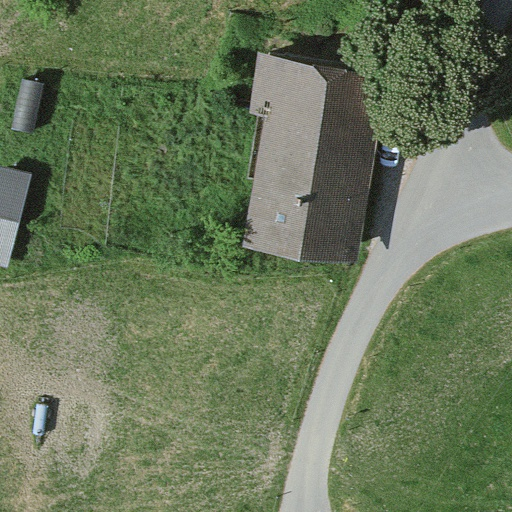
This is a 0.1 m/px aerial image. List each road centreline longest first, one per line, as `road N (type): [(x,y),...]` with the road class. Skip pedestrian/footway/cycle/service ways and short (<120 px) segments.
road 1 (unclassified): [(406,227),(342,357),(298,511)]
road 2 (unclassified): [(406,227),(497,0)]
